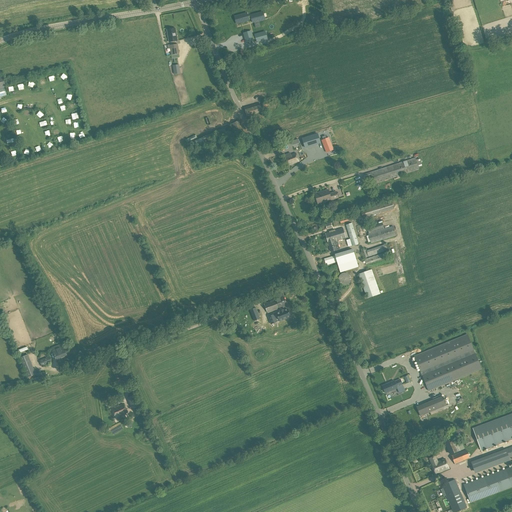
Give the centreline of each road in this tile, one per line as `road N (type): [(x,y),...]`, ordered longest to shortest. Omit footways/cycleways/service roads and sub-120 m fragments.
road 1 (unclassified): [(419,511),(196,4)]
road 2 (track): [(29,349),(42,368),(92,367),(317,275)]
road 3 (tertiary): [(0,41),(196,4)]
